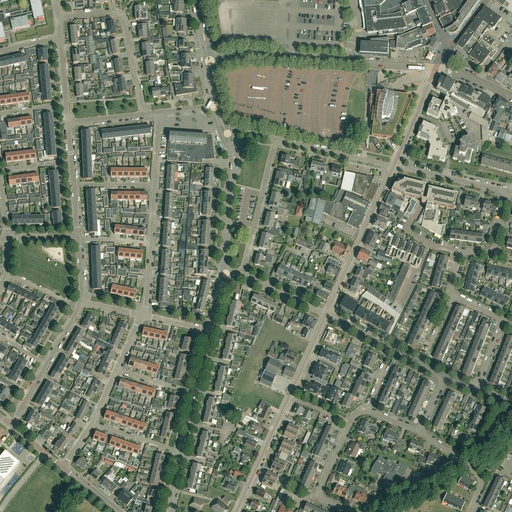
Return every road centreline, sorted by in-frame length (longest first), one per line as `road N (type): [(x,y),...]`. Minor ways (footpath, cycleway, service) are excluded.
road 1 (residential): [(58,17),(122,15),(143,114)]
road 2 (residential): [(393,166),(326,314)]
road 3 (tertiary): [(369,64),(264,56),(208,62)]
road 4 (residential): [(241,276),(275,139)]
road 5 (tertiary): [(226,135),(234,163),(223,273)]
road 6 (residential): [(443,376),(326,314)]
road 7 (residential): [(235,511),(289,395)]
